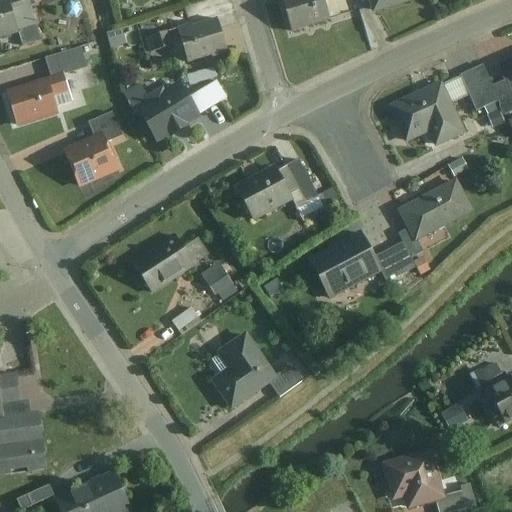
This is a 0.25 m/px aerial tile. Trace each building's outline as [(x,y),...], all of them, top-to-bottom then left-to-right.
[(13,0),(0,0),(0,41),(19,36),(22,48),(41,43),(37,24),(21,28),(16,7),(13,0)] [(281,0),(291,34),(343,20),(338,0),(281,0)] [(413,0),(370,0),(375,16),(414,3),(413,0)] [(32,3),(16,7),(21,28),(37,24),(32,3)] [(223,21),(148,35),(154,66),(229,52),(223,21)] [(483,68),(443,88),(452,108),(472,98),(479,112),(499,103),(506,118),(511,115),(511,60),(511,59),(497,66),(504,81),(492,87),(483,68)] [(65,75),(7,91),(18,130),(62,118),(59,108),(73,104),(65,75)] [(141,81),(126,90),(156,144),(203,119),(183,82),(151,99),(141,81)] [(439,82),(389,107),(408,145),(430,134),(438,148),(466,134),(452,108),(443,88),(439,82)] [(125,170),(113,144),(128,137),(116,111),(81,127),(87,141),(66,150),(84,189),(125,170)] [(276,167),(236,189),(256,226),(288,209),(318,194),(301,161),(279,172),(276,167)] [(458,180),(399,210),(416,243),(475,213),(458,180)] [(185,223),(132,260),(155,292),(208,255),(185,223)] [(362,234),(310,260),(329,300),(382,274),(374,257),(362,234)] [(404,244),(374,257),(382,274),(387,286),(417,273),(404,244)] [(224,268),(206,280),(218,297),(236,285),(224,268)] [(193,308),(172,323),(182,336),(202,322),(193,308)] [(249,332),(216,354),(230,374),(215,383),(234,410),(270,385),(278,397),(312,374),(295,349),(272,365),(249,332)] [(511,378),(482,393),(500,429),(511,423),(511,378)] [(7,421),(0,421),(0,476),(48,472),(43,417),(7,421)] [(432,451),(382,464),(395,511),(407,511),(436,504),(437,511),(459,511),(466,510),(461,492),(445,496),(432,451)] [(116,473),(56,500),(61,511),(133,511),(134,511),(116,473)] [(49,485),(15,500),(20,511),(54,496),(49,485)]
